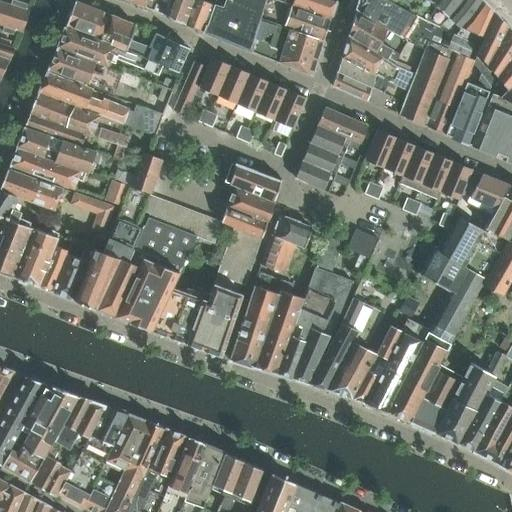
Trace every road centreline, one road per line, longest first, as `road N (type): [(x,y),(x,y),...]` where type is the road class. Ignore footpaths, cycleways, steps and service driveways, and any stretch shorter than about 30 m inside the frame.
road 1 (residential): [(0,286),(392,431),(511,485)]
road 2 (residential): [(380,511),(0,357)]
road 3 (residential): [(320,94),(96,0)]
road 4 (residential): [(511,173),(320,94)]
